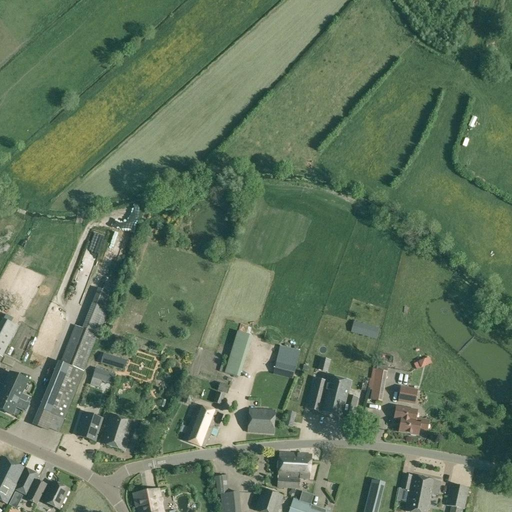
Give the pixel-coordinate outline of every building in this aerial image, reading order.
[(3,319),(0,325),(0,356),(1,357),(17,327),(3,319)] [(354,321),(351,331),(377,339),(379,328),(354,321)] [(48,430),(49,428),(58,431),(98,333),(76,325),(58,369),(56,368),(33,424),(48,430)] [(248,342),(235,338),(225,374),(238,377),(248,342)] [(298,354),(278,350),(274,372),(294,376),(298,354)] [(127,361),(104,354),(101,364),(124,372),(127,361)] [(330,361),(321,358),(318,370),(328,372),(330,361)] [(95,369),(93,378),(102,381),(112,384),(115,375),(95,369)] [(9,373),(0,393),(0,409),(12,415),(27,381),(9,373)] [(348,396),(352,382),(329,377),(325,390),(314,387),(308,409),(352,419),(357,398),(348,396)] [(368,390),(372,391),(370,400),(382,401),(386,381),(370,379),(368,390)] [(217,392),(226,394),(227,394),(228,389),(219,386),(217,392)] [(401,388),(398,403),(415,405),(418,391),(401,388)] [(217,392),(216,392),(212,402),(222,405),(226,394),(217,392)] [(190,405),(193,397),(185,394),(182,402),(190,405)] [(184,440),(205,448),(215,424),(219,426),(224,415),(197,404),(184,440)] [(422,428),(427,429),(428,420),(416,418),(417,410),(396,406),(393,418),(401,419),(399,432),(418,436),(420,427),(422,427),(422,428)] [(247,433),(274,435),(276,410),(249,408),(247,433)] [(295,413),(288,411),(285,425),(292,427),(295,413)] [(103,418),(85,412),(78,435),(95,441),(103,418)] [(133,422),(111,414),(101,443),(124,451),(128,438),(137,441),(140,432),(143,433),(146,424),(140,422),(137,431),(131,429),(133,422)] [(290,488),(292,453),(280,452),(277,487),(290,488)] [(292,453),(290,488),(299,489),(299,479),(309,479),(311,455),(292,453)] [(11,496),(25,468),(1,456),(0,458),(0,499),(7,503),(11,496)] [(23,472),(25,473),(16,490),(29,496),(39,475),(25,468),(23,472)] [(427,511),(434,480),(404,474),(401,489),(409,491),(405,511),(407,511),(427,511)] [(215,477),(218,495),(220,495),(221,511),(241,511),(239,493),(226,496),(224,476),(215,477)] [(27,500),(37,505),(47,485),(37,480),(27,500)] [(53,482),(43,502),(59,510),(69,490),(53,482)] [(468,488),(451,484),(446,506),(452,507),(450,511),(460,511),(461,509),(464,509),(468,488)] [(259,511),(278,511),(284,495),(263,488),(256,511),(259,511)] [(162,511),(160,497),(158,489),(134,494),(136,506),(137,506),(138,511),(162,511)] [(289,511),(329,511),(330,511),(294,499),(289,511)]
